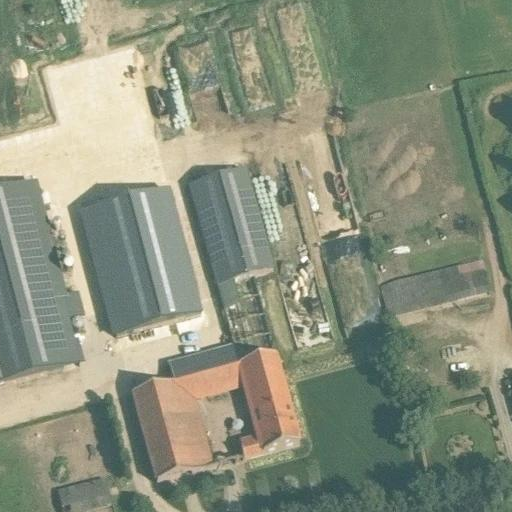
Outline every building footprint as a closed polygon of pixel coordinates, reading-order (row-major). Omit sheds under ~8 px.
[(274,275),(245,173),(194,188),(188,189),(191,197),(216,290),(217,290),(218,291),(252,281),(274,275)] [(68,325),(72,324),(84,321),(84,320),(78,297),(66,300),(62,301),(32,188),(0,196),(0,389),(79,369),(68,325)] [(165,196),(85,217),(117,339),(176,323),(171,305),(193,299),(165,196)] [(483,262),(380,288),(389,322),(491,297),(483,262)] [(299,448),(274,359),(133,396),(157,486),(216,470),(207,437),(203,438),(193,402),(244,389),(258,442),(239,447),(243,463),(299,448)] [(105,482),(57,495),(61,511),(92,511),(112,507),(105,482)]
